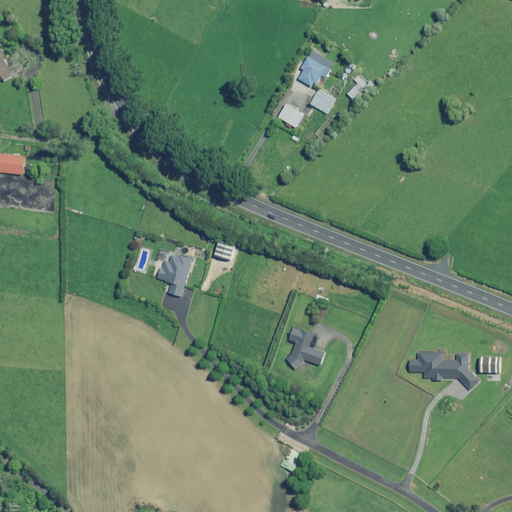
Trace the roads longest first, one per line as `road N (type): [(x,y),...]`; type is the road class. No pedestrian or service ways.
road 1 (tertiary): [(511,309),(260,208),(190,171),(120,101),(87,0)]
road 2 (residential): [(434,511),(282,427)]
